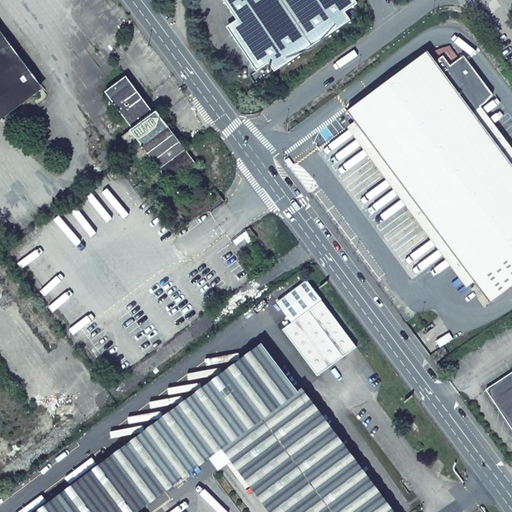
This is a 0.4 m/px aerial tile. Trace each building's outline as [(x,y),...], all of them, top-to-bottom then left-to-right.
[(222,0),(237,21),(241,27),(230,34),(257,72),(269,64),(275,72),(350,20),(345,12),(357,3),(354,0),(222,0)] [(237,21),(227,28),(230,34),(241,27),(237,21)] [(0,120),(34,96),(0,50),(0,120)] [(427,51),(347,111),(490,303),(511,286),(511,164),(473,113),(494,97),(464,56),(442,72),(427,51)] [(122,136),(140,161),(148,156),(171,185),(197,165),(157,111),(154,113),(127,77),(105,92),(133,129),(122,136)] [(245,230),(253,241),(254,240),(257,238),(250,228),(245,230)] [(357,347),(322,300),(308,310),(283,330),(318,376),(344,357),(357,347)] [(384,511),(262,345),(36,511),(137,511),(215,455),(257,511),(384,511)] [(445,359),(436,366),(441,372),(450,367),(445,359)] [(511,372),(486,390),(511,429),(511,372)]
